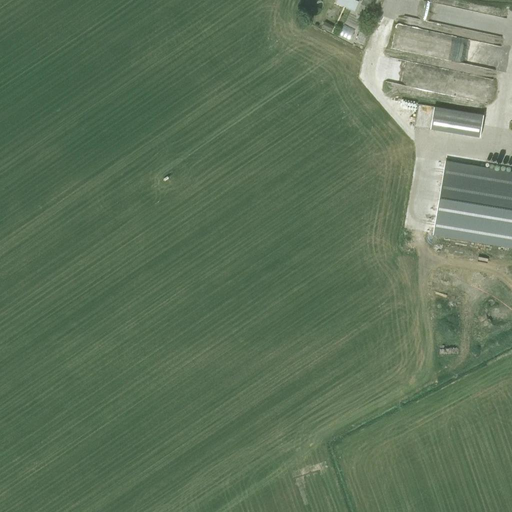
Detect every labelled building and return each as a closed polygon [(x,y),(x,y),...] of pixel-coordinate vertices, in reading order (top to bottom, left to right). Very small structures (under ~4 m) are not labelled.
[(353,0),(337,0),(336,3),(354,11),(358,2),(353,0)] [(322,28),(330,32),(333,26),(325,22),(322,28)] [(379,41),(382,32),(373,28),(369,38),(379,41)] [(356,40),(363,43),(367,35),(359,32),(356,40)] [(424,126),(473,132),(476,111),(427,104),(424,126)] [(434,234),(511,246),(511,172),(445,162),(434,234)]
